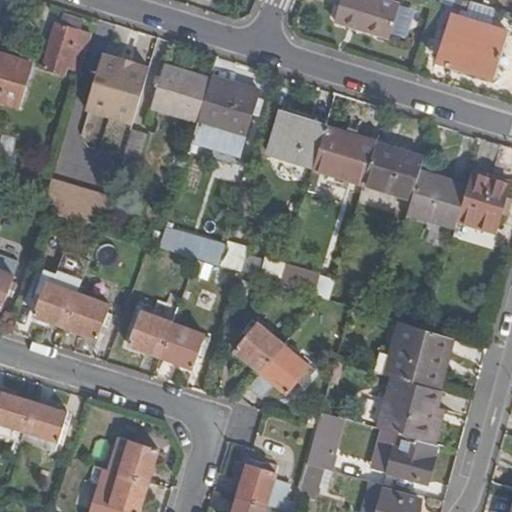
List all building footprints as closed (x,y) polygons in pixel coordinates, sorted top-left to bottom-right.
[(383,0),(342,0),(336,24),(391,40),(400,5),(383,0)] [(508,36),(452,17),(437,61),(494,80),(508,36)] [(82,73),(92,38),(80,34),(83,24),(65,19),(62,29),(57,28),(44,69),(65,75),(67,69),(82,73)] [(97,47),(68,135),(82,140),(91,109),(109,115),(128,56),(97,47)] [(0,102),(19,108),(32,66),(0,55),(0,102)] [(153,110),(199,125),(212,83),(167,68),(153,110)] [(259,93),(214,78),(212,83),(199,125),(199,127),(244,141),(259,93)] [(327,130),(327,129),(283,116),(271,156),(315,170),(327,130)] [(315,171),(365,187),(378,145),(327,130),(315,170),(315,171)] [(148,136),(132,132),(124,159),(139,163),(148,136)] [(365,187),(413,201),(421,175),(425,159),(378,145),(365,187)] [(74,150),(64,147),(56,175),(65,178),(74,150)] [(413,201),(409,216),(456,232),(459,224),(469,189),(421,175),(413,201)] [(469,189),(459,224),(497,235),(511,186),(474,175),(469,189)] [(42,214),(94,224),(101,192),(48,181),(42,214)] [(161,227),(156,249),(216,264),(222,242),(161,227)] [(220,268),(237,273),(245,247),(228,242),(220,268)] [(66,329),(79,295),(76,294),(88,265),(66,258),(55,286),(47,283),(34,318),(66,329)] [(247,258),(243,272),(260,277),(264,263),(247,258)] [(19,266),(0,259),(0,309),(3,311),(15,280),(13,280),(19,266)] [(318,276),(286,266),(279,287),(293,291),(323,300),(329,302),(335,284),(318,279),(318,276)] [(279,287),(277,286),(273,297),(290,302),(293,291),(279,287)] [(79,295),(66,329),(98,341),(110,307),(79,295)] [(160,359),(173,325),(143,315),(130,348),(160,359)] [(205,336),(173,325),(160,359),(192,371),(205,336)] [(385,377),(397,380),(432,391),(443,356),(449,358),(454,341),(426,332),(401,325),(385,377)] [(261,374),(284,347),(258,326),(235,353),(261,374)] [(261,374),(248,389),(262,401),(275,386),(288,396),(310,369),(284,347),(261,374)] [(400,437),(426,445),(441,394),(432,391),(397,380),(382,432),(400,437)] [(0,437),(24,444),(36,405),(4,395),(0,406),(0,437)] [(67,415),(36,405),(24,444),(55,454),(67,415)] [(313,450),(328,455),(339,419),(322,415),(318,429),(313,450)] [(426,445),(400,437),(389,474),(427,485),(437,448),(426,445)] [(121,477),(149,486),(159,453),(131,444),(127,456),(109,451),(103,471),(121,477)] [(328,455),(313,450),(308,467),(323,471),(333,474),(338,457),(328,455)] [(362,479),(366,464),(339,457),(335,472),(362,479)] [(237,501),(267,510),(277,476),(247,466),(237,501)] [(323,471),(308,467),(301,490),(316,495),(323,471)] [(140,511),(149,486),(121,477),(111,509),(109,511),(140,511)] [(384,493),(378,511),(417,511),(420,503),(384,493)] [(272,511),(267,510),(237,501),(233,511),(272,511)]
